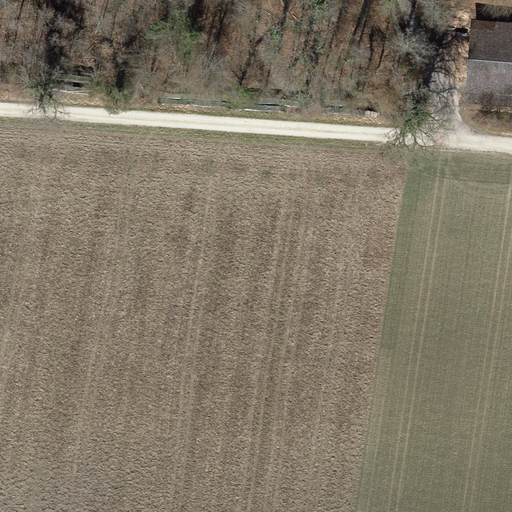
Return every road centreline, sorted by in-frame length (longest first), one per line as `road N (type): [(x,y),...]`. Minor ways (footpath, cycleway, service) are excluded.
road 1 (track): [(0,111),(511,144)]
road 2 (track): [(407,0),(466,141)]
